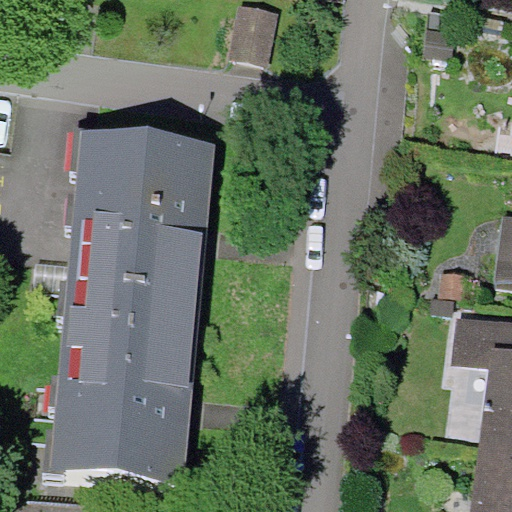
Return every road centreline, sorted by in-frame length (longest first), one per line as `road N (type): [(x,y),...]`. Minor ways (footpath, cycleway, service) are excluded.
road 1 (residential): [(337,119),(296,511)]
road 2 (residential): [(0,57),(337,119)]
